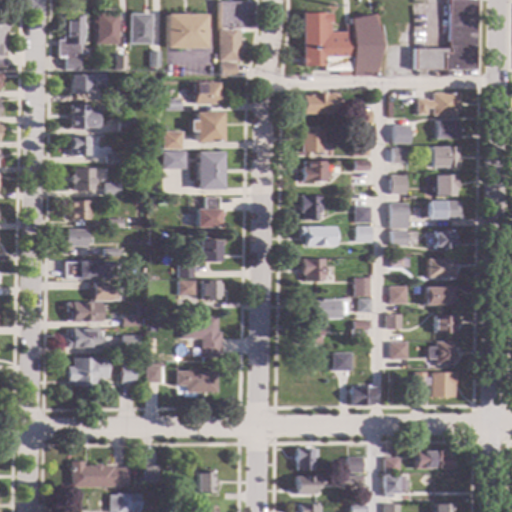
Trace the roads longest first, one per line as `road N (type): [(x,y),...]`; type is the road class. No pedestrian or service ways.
road 1 (residential): [(270,0),(261,84),(254,511)]
road 2 (residential): [(495,0),(488,511)]
road 3 (residential): [(33,0),(26,511)]
road 4 (residential): [(511,425),(0,430)]
